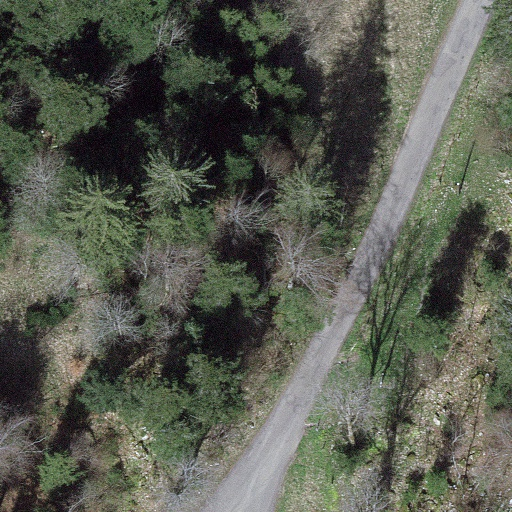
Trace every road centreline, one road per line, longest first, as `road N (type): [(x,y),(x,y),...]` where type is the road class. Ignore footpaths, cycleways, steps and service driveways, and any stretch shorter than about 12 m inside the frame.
road 1 (unclassified): [(479,0),(406,180),(247,504)]
road 2 (track): [(381,0),(392,133),(406,180)]
